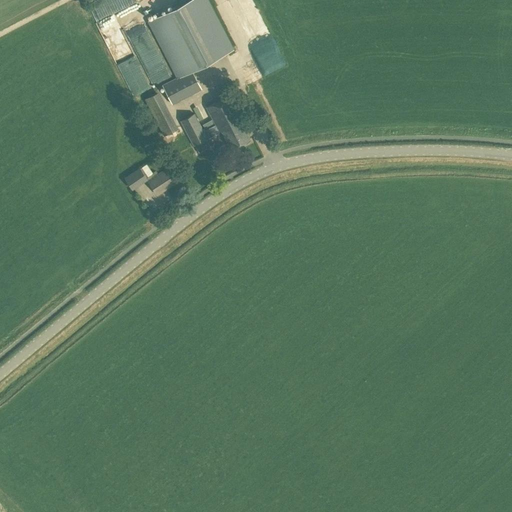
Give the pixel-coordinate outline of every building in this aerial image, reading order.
[(93,0),(90,2),(98,17),(122,5),(119,0),(93,0)] [(172,104),(201,89),(192,70),(233,49),(208,0),(187,0),(147,21),(176,78),(162,85),(172,104)] [(146,25),(132,32),(137,43),(151,37),(146,25)] [(250,139),(240,120),(242,119),(229,95),(206,107),(215,125),(205,130),(204,128),(202,129),(194,114),(181,121),(194,146),(221,131),(231,149),(233,148),(235,149),(238,147),(238,145),(250,139)] [(206,139),(195,145),(198,152),(209,147),(206,139)] [(148,161),(144,163),(149,173),(154,171),(148,161)] [(129,175),(124,178),(129,185),(131,189),(146,180),(138,168),(138,169),(129,175)] [(157,194),(176,181),(167,168),(148,181),(157,194)]
